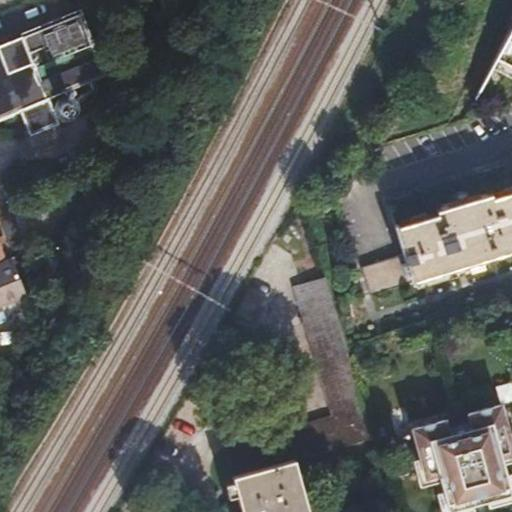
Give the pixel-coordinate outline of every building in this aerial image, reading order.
[(51,0),(38,5),(45,23),(68,15),(62,0),(51,0)] [(74,13),(0,42),(0,142),(21,134),(25,143),(59,130),(49,104),(102,83),(100,78),(74,13)] [(511,20),(489,67),(511,78),(511,20)] [(405,255),(364,270),(373,300),(511,255),(511,163),(387,202),(405,255)] [(68,190),(43,201),(47,213),(72,203),(68,190)] [(7,259),(0,261),(0,309),(20,304),(8,258),(7,259)] [(348,350),(325,277),(295,286),(331,417),(225,446),(242,511),(310,511),(296,461),(375,439),(363,402),(348,350)] [(511,397),(511,394),(389,429),(395,448),(422,443),(427,463),(412,468),(419,496),(434,492),(439,511),(487,511),(511,505),(511,467),(510,463),(511,462),(511,397)]
